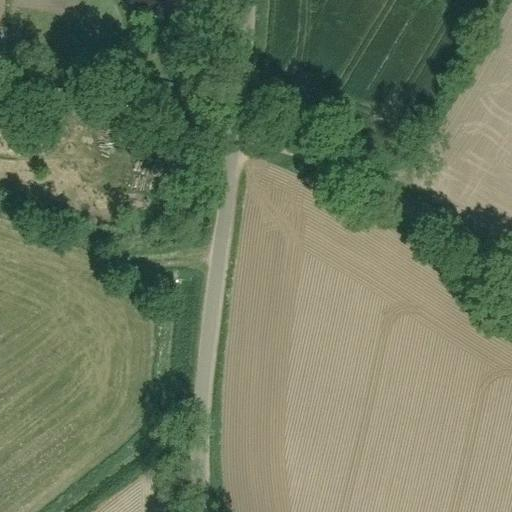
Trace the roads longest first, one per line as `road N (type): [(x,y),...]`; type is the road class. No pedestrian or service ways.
road 1 (unclassified): [(234,128),(205,333),(194,458),(199,511)]
road 2 (residential): [(511,269),(234,128)]
road 3 (unclassified): [(248,0),(234,128)]
